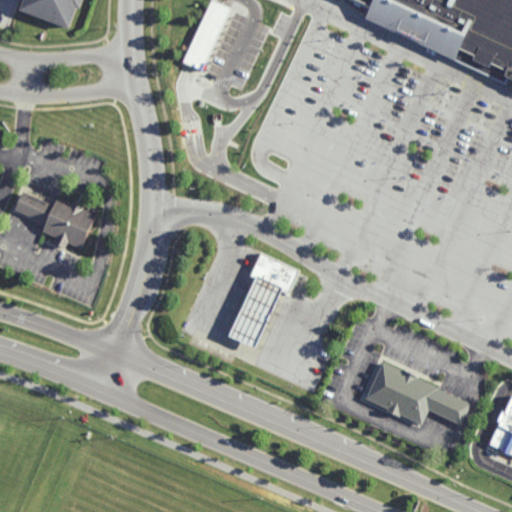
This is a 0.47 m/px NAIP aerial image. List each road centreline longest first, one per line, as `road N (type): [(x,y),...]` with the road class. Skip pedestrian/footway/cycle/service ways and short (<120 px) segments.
road 1 (secondary): [(482,511),(115,350),(0,310)]
road 2 (secondary): [(0,351),(387,511)]
road 3 (residential): [(97,389),(137,304),(152,237),(153,158),(132,52),(133,0)]
road 4 (residential): [(132,52),(59,59),(0,53),(24,93),(139,85)]
